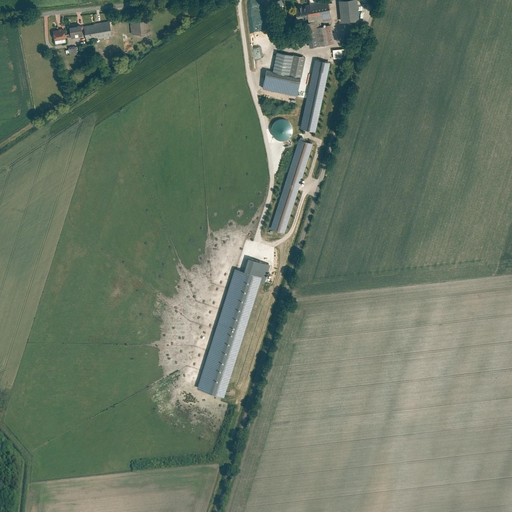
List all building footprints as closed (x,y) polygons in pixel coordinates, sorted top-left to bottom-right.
[(307,20),(312,47),(335,43),(332,24),(334,24),(330,0),(296,6),(299,22),(307,20)] [(341,0),(344,20),(360,18),(357,0),(341,0)] [(131,17),(133,34),(152,33),(150,16),(131,17)] [(84,27),(86,44),(93,43),(93,41),(112,38),(110,23),(84,27)] [(65,30),(54,32),(56,42),(67,41),(66,39),(72,38),(72,40),(84,38),(82,27),(69,29),(70,34),(66,34),(65,30)] [(334,49),(335,59),(348,57),(347,48),(334,49)] [(268,69),(264,88),(298,95),(306,58),(279,52),(275,70),(268,69)] [(316,59),(301,128),(316,131),(331,62),(316,59)] [(273,124),(275,140),(290,138),(288,119),(280,120),(280,123),(273,124)] [(299,138),(271,229),(286,233),(314,143),(299,138)] [(235,267),(199,386),(225,394),(260,281),(265,282),(271,263),(249,257),(245,271),(235,267)]
